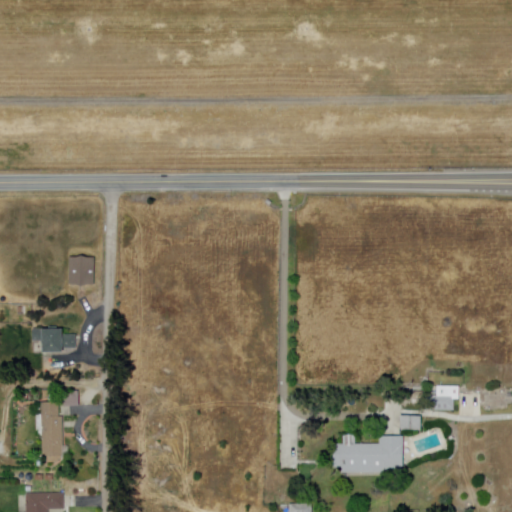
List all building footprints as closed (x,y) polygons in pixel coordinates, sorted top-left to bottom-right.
[(70,257),(95,257),(95,278),(95,285),(86,285),(70,285),(70,257)] [(32,329),(63,329),(63,335),(77,335),(77,349),(63,349),(63,352),(42,353),(42,342),(32,342),(32,329)] [(424,397),(436,397),(437,387),(481,386),(480,406),(453,406),(453,412),(424,413),(424,397)] [(42,402),(60,402),(60,417),(63,417),(63,456),(43,457),(42,402)] [(421,432),(400,431),(401,416),(422,417),(421,432)] [(405,473),(342,474),(342,469),(334,469),(334,444),(344,444),(344,436),(356,436),(356,445),(380,444),(380,437),(404,437),(405,473)] [(64,493),(65,511),(48,511),(25,511),(25,494),(64,493)] [(286,503),(286,511),(308,511),(309,503),(286,503)]
